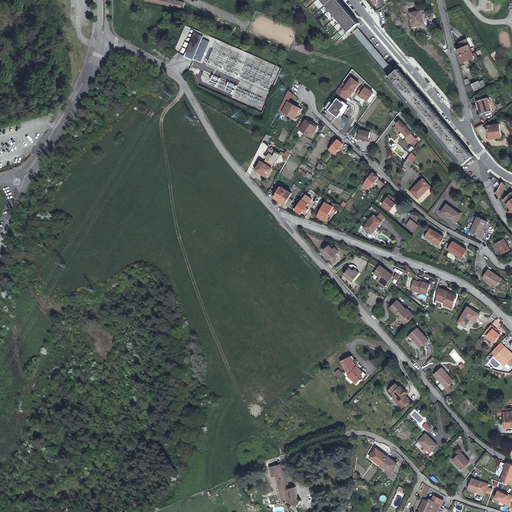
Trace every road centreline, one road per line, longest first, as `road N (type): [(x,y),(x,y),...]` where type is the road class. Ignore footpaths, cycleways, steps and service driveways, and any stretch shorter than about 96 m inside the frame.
road 1 (track): [(286,453),(254,430),(176,234),(162,125),(183,84)]
road 2 (residential): [(280,216),(479,443),(511,460)]
road 3 (residential): [(511,264),(502,266),(429,218),(309,102)]
road 4 (residential): [(103,35),(178,76),(216,139),(280,216)]
road 5 (residential): [(280,216),(455,278),(511,323)]
road 6 (residential): [(286,453),(339,433),(364,433),(389,445),(428,484),(496,511)]
road 7 (residential): [(103,35),(83,89),(17,181),(0,242)]
road 8 (residential): [(474,144),(351,0)]
road 9 (residential): [(441,0),(474,144)]
